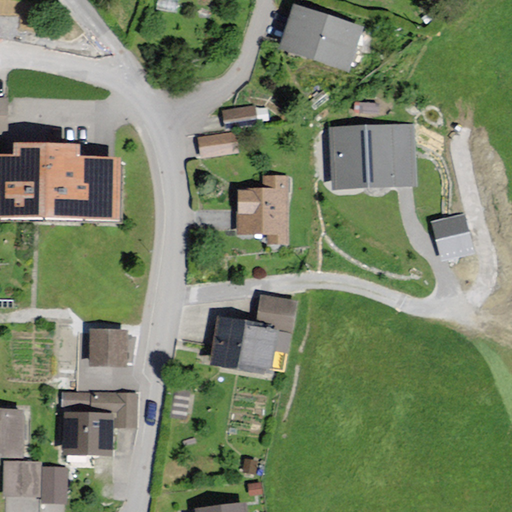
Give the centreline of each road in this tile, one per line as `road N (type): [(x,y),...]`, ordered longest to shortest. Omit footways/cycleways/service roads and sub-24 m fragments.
road 1 (residential): [(462,127),(487,278),(461,305),(422,309),(347,284),(310,281),(174,294)]
road 2 (residential): [(174,294),(184,237),(168,126),(84,0)]
road 3 (residential): [(137,511),(174,294)]
